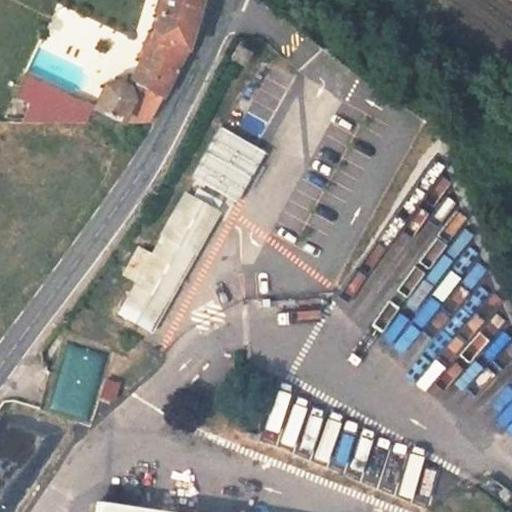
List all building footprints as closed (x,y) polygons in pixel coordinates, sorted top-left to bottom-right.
[(131,87),(157,101),(182,50),(197,0),(167,0),(150,58),(140,66),(131,61),(120,78),(131,87)] [(276,110),(281,111),(294,74),(266,64),(249,114),(272,122),(276,110)] [(23,71),(12,91),(33,102),(22,123),(84,122),(94,108),(23,71)] [(120,78),(111,80),(94,108),(84,122),(109,122),(131,87),(120,78)] [(157,101),(131,87),(109,122),(147,122),(157,101)] [(238,202),(265,152),(220,127),(193,178),(238,202)] [(147,329),(212,212),(181,194),(148,253),(135,246),(120,273),(133,281),(116,312),(147,329)] [(421,299),(430,306),(447,285),(437,278),(421,299)] [(362,359),(369,335),(356,331),(348,355),(362,359)] [(65,342),(47,409),(89,420),(107,353),(65,342)] [(432,386),(457,401),(472,375),(447,360),(432,386)] [(103,374),(97,397),(114,401),(120,378),(103,374)] [(0,405),(0,468),(20,477),(39,432),(11,420),(14,411),(3,401),(0,405)] [(353,456),(353,429),(343,429),(343,456),(353,456)] [(162,511),(94,502),(92,511),(162,511)]
